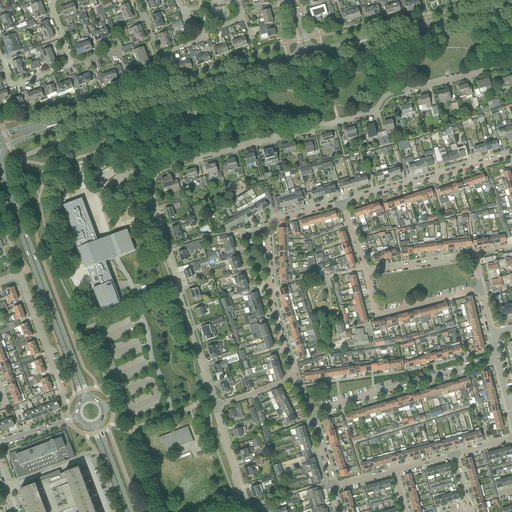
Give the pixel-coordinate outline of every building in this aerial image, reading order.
[(83,9),(80,10),(81,13),(83,18),(84,21),(87,20),(88,19),(86,13),(85,13),(85,11),(87,10),(86,7),(90,5),(87,0),(81,0),(80,0),(82,5),(83,7),(82,7),(83,9)] [(160,5),(160,4),(158,0),(157,0),(146,4),(149,11),(160,6),(160,5)] [(262,5),(268,3),(267,0),(258,0),(259,2),(253,4),(255,10),(262,8),(262,5)] [(391,5),(387,6),(385,0),(384,0),(379,2),(382,8),(384,7),(387,15),(394,13),(391,5)] [(401,3),(399,0),(393,0),(395,4),(391,5),(394,13),(400,11),(398,4),(401,3)] [(406,0),(399,0),(401,3),(402,7),(405,6),(407,12),(413,10),(411,2),(407,3),(406,0)] [(418,1),(421,1),(420,0),(414,0),(414,1),(411,2),(413,10),(420,8),(418,1)] [(33,13),(43,9),(40,2),(30,6),(30,7),(28,8),(30,14),(33,13)] [(323,7),(330,5),(330,2),(319,5),(320,8),(311,11),(313,17),(314,17),(316,22),(321,20),(319,15),(325,14),(323,7)] [(378,9),(382,8),(379,2),(373,4),(374,6),(371,7),(374,16),(380,14),(378,9)] [(71,18),(78,16),(73,4),(66,6),(71,18)] [(112,6),(103,10),(104,13),(104,14),(107,13),(107,12),(113,9),(115,13),(121,10),(122,14),(130,11),(128,4),(120,8),(116,9),(114,5),(112,6)] [(333,6),(331,6),(330,5),(323,7),(325,14),(326,16),(334,13),(333,8),(334,8),(333,6)] [(66,6),(60,9),(64,21),(67,20),(71,18),(66,6)] [(371,7),(367,9),(366,6),(360,8),(363,14),(366,14),(367,18),(374,16),(371,7)] [(270,9),(263,11),(262,8),(255,10),(256,15),(262,14),(263,18),(271,16),(270,9)] [(35,19),(45,15),(43,9),(33,13),(35,19)] [(353,19),(360,17),(358,9),(351,11),(353,19)] [(4,16),(0,17),(3,24),(14,20),(11,21),(10,18),(13,17),(13,16),(11,10),(5,12),(6,15),(4,16)] [(124,20),(133,17),(130,11),(122,14),(123,18),(119,19),(120,22),(124,20)] [(351,11),(341,14),(343,18),(346,17),(347,21),(353,19),(351,11)] [(160,16),(163,15),(162,12),(151,16),(153,23),(161,20),(160,16)] [(266,24),(273,23),(271,16),(263,18),(263,22),(258,23),(259,29),(267,27),(266,24)] [(16,22),(15,23),(14,20),(3,24),(5,30),(17,26),(16,22)] [(166,22),(162,24),(161,20),(153,23),(156,29),(167,25),(166,22)] [(42,33),(51,29),(48,21),(39,25),(37,26),(38,30),(41,29),(42,33)] [(104,24),(105,24),(104,23),(101,24),(103,29),(99,30),(102,39),(109,36),(106,28),(105,28),(104,24)] [(134,35),(143,32),(140,26),(128,30),(129,33),(133,32),(134,35)] [(267,27),(259,29),(259,30),(261,35),(267,34),(268,38),(269,37),(269,40),(275,39),(274,36),(276,36),(274,29),(271,30),(270,27),(267,28),(267,27)] [(99,30),(95,32),(94,28),(91,29),(93,33),(96,41),(102,39),(99,30)] [(43,37),(41,37),(42,42),(43,41),(49,39),(54,37),(51,29),(42,33),(43,37)] [(171,34),(173,33),(172,30),(158,35),(160,42),(172,37),(171,34)] [(134,35),(131,37),(132,40),(133,43),(145,39),(143,32),(134,35)] [(247,45),(243,34),(243,33),(239,34),(241,38),(238,39),(241,47),(247,45)] [(14,40),(17,39),(15,34),(3,39),(6,47),(15,43),(14,40)] [(238,39),(234,41),(232,34),(230,35),(229,36),(234,50),(241,47),(238,39)] [(168,39),(172,37),(160,42),(163,48),(175,44),(174,41),(170,42),(168,39)] [(85,52),(92,50),(87,38),(84,39),(83,38),(80,39),(81,43),(85,52)] [(228,52),(223,39),(222,38),(220,39),(222,45),(219,46),(222,54),(228,52)] [(81,43),(78,45),(76,41),(73,42),(78,55),(85,52),(81,43)] [(20,45),(16,47),(15,43),(6,47),(9,54),(21,50),(20,45)] [(205,54),(201,56),(204,63),(210,61),(209,57),(212,56),(210,52),(208,46),(205,47),(204,45),(204,44),(201,45),(205,54)] [(208,46),(210,52),(213,51),(216,57),(222,54),(219,46),(215,48),(214,44),(208,46)] [(135,59),(146,55),(143,47),(140,48),(133,51),(136,59),(135,59)] [(43,59),(52,55),(50,49),(41,52),(42,56),(43,59)] [(201,56),(197,57),(196,53),(190,55),(193,62),(196,61),(198,66),(204,63),(201,56)] [(43,59),(41,60),(42,63),(46,61),(47,65),(51,63),(55,62),(52,55),(43,59)] [(146,65),(149,63),(146,55),(135,59),(137,65),(138,64),(141,70),(146,68),(145,65),(146,65)] [(186,61),(182,63),(185,71),(192,68),(189,62),(192,61),(193,62),(190,55),(184,57),(186,61)] [(24,59),(12,63),(14,70),(22,67),(21,63),(25,62),(24,59)] [(179,73),(185,71),(181,59),(172,62),(174,68),(177,67),(179,73)] [(117,79),(124,76),(119,65),(113,67),(114,70),(107,73),(110,81),(117,79)] [(25,69),(24,70),(22,67),(14,70),(16,76),(26,72),(25,69)] [(85,84),(95,80),(91,68),(88,70),(89,73),(82,75),(85,84)] [(107,73),(101,75),(100,72),(97,73),(102,87),(111,84),(110,81),(107,73)] [(82,75),(76,78),(75,75),(71,76),(76,89),(77,89),(76,87),(85,84),(82,75)] [(73,90),(76,89),(71,76),(68,77),(70,80),(63,83),(66,91),(73,88),(73,90)] [(511,84),(511,76),(510,77),(501,79),(503,88),(511,86),(511,85),(511,84)] [(492,92),(490,84),(488,79),(477,82),(480,95),(492,92)] [(56,82),(52,83),(53,84),(56,92),(57,94),(57,95),(57,94),(66,91),(63,83),(57,85),(56,82)] [(53,84),(47,87),(45,83),(42,85),(48,100),(51,98),(51,97),(57,95),(57,94),(53,84)] [(40,89),(34,92),(37,100),(41,98),(42,101),(47,99),(47,100),(48,100),(42,85),(39,86),(40,89)] [(470,88),(468,88),(467,85),(458,87),(459,93),(458,93),(459,97),(465,96),(466,98),(472,96),(470,88)] [(6,90),(3,91),(1,87),(0,87),(0,101),(5,99),(5,98),(8,96),(6,90)] [(451,101),(448,90),(437,93),(439,104),(451,101)] [(34,92),(27,94),(26,91),(23,92),(27,103),(37,100),(34,92)] [(24,105),(27,103),(23,92),(20,93),(21,96),(14,99),(18,110),(25,107),(24,105)] [(431,108),(429,100),(427,95),(420,97),(420,99),(417,99),(419,107),(425,105),(426,109),(431,108)] [(401,112),(399,113),(400,118),(399,118),(401,128),(404,127),(403,124),(406,123),(405,120),(403,120),(403,118),(407,117),(407,115),(408,115),(408,114),(415,112),(413,104),(411,99),(407,100),(409,106),(400,108),(401,112)] [(499,105),(498,100),(497,99),(491,101),(492,106),(479,109),(480,114),(499,105)] [(457,113),(459,113),(456,103),(450,104),(452,112),(456,111),(457,113)] [(392,121),(391,119),(388,120),(388,121),(384,122),(386,131),(387,134),(390,133),(390,130),(394,129),(392,122),(393,122),(392,121)] [(507,122),(507,121),(501,122),(502,126),(505,135),(511,134),(507,122)] [(505,135),(502,126),(501,122),(495,124),(497,130),(494,130),(495,135),(498,134),(499,137),(505,135)] [(365,128),(365,129),(366,129),(368,134),(366,135),(368,139),(373,138),(376,137),(373,125),(368,126),(365,126),(365,128)] [(356,133),(355,127),(343,130),(344,134),(341,135),(343,141),(348,140),(348,139),(357,137),(356,133)] [(333,139),(333,138),(331,133),(319,136),(321,145),(328,143),(327,141),(333,139)] [(317,151),(315,143),(313,138),(308,139),(309,143),(304,144),(307,154),(317,151)] [(490,143),(489,140),(484,142),(484,144),(486,151),(492,149),(490,143)] [(469,151),(467,145),(466,142),(461,143),(462,146),(457,147),(459,158),(465,157),(464,153),(469,151)] [(296,151),(295,148),(294,143),(282,146),(284,154),(296,151)] [(452,145),(450,146),(454,160),(459,158),(457,147),(453,148),(452,145)] [(449,149),(445,150),(446,152),(447,155),(446,155),(448,161),(454,160),(450,146),(448,146),(449,149)] [(267,148),(262,150),(263,153),(264,156),(262,156),(263,157),(263,160),(264,163),(272,161),(272,163),(278,162),(275,151),(275,152),(273,153),(272,149),(268,150),(267,148)] [(434,149),(435,154),(436,158),(441,156),(443,163),(448,161),(446,155),(447,155),(446,152),(439,154),(438,148),(434,149)] [(256,162),(255,158),(253,154),(244,156),(244,159),(246,165),(252,163),(254,167),(256,166),(255,163),(256,162)] [(435,154),(424,157),(427,167),(433,166),(432,164),(437,162),(436,158),(435,154)] [(424,157),(419,158),(419,159),(422,169),(427,167),(424,157)] [(236,161),(235,161),(234,159),(226,161),(227,163),(223,164),(225,172),(233,170),(234,174),(237,173),(238,176),(243,175),(241,167),(237,168),(236,161)] [(419,159),(413,161),(416,170),(422,169),(419,159)] [(323,170),(334,167),(332,161),(322,163),(323,170)] [(413,161),(407,162),(408,163),(409,167),(410,172),(416,170),(413,161)] [(217,173),(216,168),(214,164),(205,166),(207,176),(217,173)] [(400,174),(399,170),(398,165),(392,166),(395,176),(400,174)] [(312,173),(311,170),(310,166),(299,169),(301,176),(312,173)] [(389,178),(395,176),(392,166),(386,168),(389,178)] [(105,174),(110,178),(114,173),(108,168),(106,171),(107,172),(105,174)] [(386,168),(381,169),(381,172),(383,179),(389,178),(386,168)] [(504,178),(511,177),(509,168),(503,170),(504,172),(503,173),(504,178)] [(197,177),(196,174),(195,169),(186,171),(188,178),(184,179),(185,184),(193,182),(192,181),(197,180),(197,177)] [(365,184),(368,183),(366,174),(360,176),(362,185),(363,185),(365,185),(365,184)] [(362,185),(360,176),(359,175),(354,176),(355,180),(357,188),(360,187),(359,186),(362,185)] [(483,175),(477,176),(480,184),(480,186),(486,184),(487,188),(490,187),(488,181),(486,176),(484,177),(483,175)] [(170,176),(161,179),(164,188),(172,186),(173,185),(174,189),(173,190),(173,191),(175,191),(176,190),(174,185),(178,184),(177,180),(172,181),(170,176)] [(477,176),(472,178),(475,188),(475,189),(476,189),(481,188),(480,186),(480,184),(477,176)] [(345,190),(351,188),(348,178),(338,180),(340,188),(344,186),(345,190)] [(355,180),(349,181),(348,178),(351,188),(357,186),(357,188),(355,180)] [(475,188),(472,178),(466,180),(470,191),(475,189),(475,188)] [(470,191),(466,180),(461,182),(463,189),(469,187),(470,191)] [(453,195),(458,193),(455,182),(452,184),(453,185),(450,186),(453,195)] [(461,182),(458,183),(457,182),(455,182),(458,193),(464,191),(463,189),(461,182)] [(505,191),(511,188),(511,182),(506,184),(503,185),(505,191)] [(330,194),(336,192),(333,183),(327,184),(330,194)] [(324,195),(330,194),(327,184),(322,186),(324,195)] [(319,197),(324,195),(322,186),(316,187),(317,190),(319,197)] [(453,195),(450,186),(444,188),(448,197),(450,196),(451,198),(453,197),(453,195)] [(430,196),(435,195),(433,188),(425,191),(428,200),(431,199),(430,196)] [(448,198),(448,197),(444,188),(436,190),(440,201),(448,198)] [(267,200),(271,199),(268,190),(263,191),(265,197),(258,201),(262,210),(268,207),(266,204),(268,203),(267,200)] [(294,192),(291,193),(290,190),(288,191),(289,195),(291,204),(297,203),(294,192)] [(305,192),(301,193),(300,190),(294,192),(297,203),(303,201),(302,197),(306,196),(305,192)] [(422,202),(428,200),(425,191),(419,193),(422,202)] [(423,203),(422,202),(419,193),(414,194),(416,201),(417,205),(423,203)] [(286,206),(291,204),(289,195),(283,196),(286,206)] [(274,198),(276,207),(280,206),(280,207),(286,206),(283,196),(280,197),(280,196),(279,196),(274,198)] [(135,250),(127,230),(97,241),(81,198),(63,205),(78,248),(77,248),(85,269),(86,268),(94,288),(93,289),(101,310),(119,303),(118,301),(120,301),(116,291),(113,282),(106,263),(105,261),(110,260),(135,250)] [(406,207),(405,204),(403,198),(397,200),(400,209),(406,207)] [(176,202),(173,203),(174,207),(180,205),(179,201),(181,201),(180,199),(179,199),(177,200),(175,200),(176,202)] [(395,212),(392,202),(391,200),(388,201),(389,202),(383,204),(385,211),(390,209),(392,213),(395,212)] [(401,210),(400,209),(397,200),(392,202),(395,212),(401,210)] [(257,213),(262,210),(258,201),(253,204),(257,213)] [(378,203),(373,205),(375,211),(375,213),(375,214),(376,216),(377,217),(385,215),(383,211),(383,209),(381,205),(379,205),(378,203)] [(252,215),(257,213),(253,204),(248,207),(252,215)] [(370,216),(367,206),(362,208),(364,215),(369,213),(370,218),(371,218),(370,216)] [(247,218),(252,215),(248,207),(242,210),(247,218)] [(169,208),(165,210),(168,219),(172,217),(175,217),(172,208),(169,208)] [(218,213),(223,210),(222,208),(214,213),(217,219),(221,217),(218,213)] [(363,215),(364,215),(362,208),(353,211),(357,221),(359,220),(364,218),(363,215)] [(242,209),(237,212),(242,221),(247,218),(242,210),(242,209)] [(338,213),(335,214),(334,211),(328,213),(330,220),(339,217),(338,213)] [(237,224),(242,221),(237,212),(232,215),(234,218),(237,224)] [(330,220),(328,213),(323,215),(325,221),(326,223),(331,222),(330,220)] [(193,217),(184,220),(185,224),(190,223),(191,227),(196,225),(195,223),(194,219),(193,217)] [(232,226),(229,220),(227,218),(222,221),(227,229),(232,226)] [(232,226),(237,224),(234,218),(229,220),(232,226)] [(308,226),(306,219),(298,221),(299,226),(301,226),(302,227),(303,227),(303,230),(309,229),(308,226)] [(184,225),(171,229),(173,238),(175,237),(176,241),(185,238),(187,238),(185,233),(181,235),(179,230),(185,228),(184,225)] [(288,234),(288,231),(287,226),(280,226),(280,229),(278,229),(278,234),(288,234)] [(339,239),(346,237),(344,229),(339,231),(340,233),(337,234),(339,239)] [(385,235),(385,232),(378,234),(379,237),(385,236),(387,243),(385,235)] [(492,234),(492,235),(493,238),(494,244),(500,243),(499,236),(498,233),(492,234)] [(231,237),(227,238),(226,235),(219,236),(220,240),(221,240),(223,246),(224,246),(233,242),(231,237)] [(364,242),(365,245),(370,244),(375,243),(374,241),(373,235),(370,236),(365,237),(364,242)] [(482,240),(481,240),(481,237),(477,237),(477,238),(475,238),(472,238),(474,245),(476,245),(477,248),(483,246),(481,240),(482,240)] [(199,242),(202,241),(202,240),(196,241),(188,244),(190,249),(178,253),(181,262),(189,259),(188,254),(191,253),(190,251),(199,249),(201,248),(199,242)] [(228,251),(235,248),(233,242),(224,246),(223,246),(219,247),(219,246),(214,248),(215,250),(219,248),(220,250),(224,248),(225,252),(224,252),(225,256),(220,258),(218,258),(219,259),(230,255),(228,251)] [(341,245),(338,246),(339,251),(343,250),(350,248),(348,243),(341,245)] [(391,258),(389,251),(389,248),(388,246),(383,248),(383,250),(384,253),(386,259),(391,258)] [(395,249),(389,251),(391,258),(399,255),(397,247),(394,247),(395,249)] [(211,250),(206,252),(209,261),(213,260),(218,258),(220,258),(219,256),(218,253),(217,252),(216,252),(215,252),(214,252),(212,253),(211,250),(210,250),(211,250)] [(377,251),(377,252),(377,250),(373,251),(375,255),(370,257),(371,261),(373,260),(374,263),(380,261),(377,251)] [(386,259),(384,253),(383,250),(377,251),(380,261),(386,259)] [(511,252),(511,253),(506,254),(508,258),(501,260),(502,264),(511,261),(511,252)] [(345,262),(354,259),(352,254),(345,256),(340,258),(340,261),(343,259),(344,262),(345,262)] [(231,258),(230,255),(219,259),(220,262),(228,259),(230,265),(241,261),(239,255),(231,258)] [(494,262),(492,257),(485,258),(485,257),(483,258),(483,260),(484,260),(485,265),(486,265),(487,265),(487,268),(502,264),(501,260),(494,262)] [(198,265),(208,262),(207,259),(192,263),(193,268),(191,269),(184,271),(186,279),(193,277),(192,273),(198,271),(199,269),(198,265)] [(353,266),(356,265),(354,259),(345,262),(344,262),(344,263),(342,263),(343,266),(345,265),(347,271),(354,268),(353,266)] [(230,265),(232,271),(241,267),(239,262),(241,261),(230,265)] [(511,261),(502,264),(503,269),(510,267),(511,270),(511,261)] [(337,267),(340,266),(339,264),(327,268),(328,271),(330,271),(331,274),(339,272),(337,267)] [(496,270),(503,269),(502,264),(487,268),(488,270),(487,271),(488,276),(496,274),(496,270)] [(505,276),(497,278),(496,274),(488,276),(489,281),(490,282),(491,281),(491,284),(506,281),(505,276)] [(239,282),(246,280),(244,275),(233,279),(235,284),(239,283),(239,282)] [(290,275),(279,275),(279,276),(280,276),(281,284),(286,284),(286,281),(291,281),(290,275)] [(239,283),(235,284),(236,284),(238,289),(236,290),(237,294),(248,291),(247,287),(248,286),(246,280),(239,282),(239,283)] [(499,287),(507,285),(506,281),(491,284),(492,287),(491,287),(490,287),(492,294),(500,291),(499,287)] [(13,287),(10,289),(9,286),(1,289),(5,297),(16,293),(13,287)] [(281,290),(279,291),(280,297),(291,294),(288,286),(281,288),(281,290)] [(204,295),(200,296),(197,288),(190,290),(192,299),(196,298),(197,301),(205,298),(204,295)] [(352,300),(361,298),(359,292),(353,294),(350,295),(352,300)] [(10,302),(18,299),(16,293),(5,297),(8,296),(10,302)] [(248,301),(258,298),(256,293),(247,296),(248,301)] [(282,302),(291,299),(292,299),(291,294),(280,297),(282,302)] [(229,297),(221,299),(224,308),(232,306),(229,297)] [(248,301),(247,302),(249,307),(260,304),(258,298),(248,301)] [(284,308),(293,305),(291,299),(282,302),(284,308)] [(354,312),(364,309),(362,303),(356,305),(356,306),(353,306),(354,312)] [(448,303),(440,305),(442,312),(443,315),(448,314),(451,313),(450,307),(448,303)] [(249,307),(248,307),(248,308),(249,313),(254,311),(261,309),(260,304),(249,307)] [(503,304),(496,306),(499,314),(501,314),(502,317),(506,315),(503,304)] [(12,315),(23,311),(20,305),(13,308),(15,314),(12,315)] [(284,314),(295,310),(293,305),(284,308),(284,310),(283,310),(284,314)] [(204,311),(207,310),(206,306),(203,308),(202,307),(195,309),(198,317),(205,315),(204,311)] [(436,316),(437,315),(435,306),(429,308),(431,317),(432,320),(435,319),(434,317),(437,316),(436,316)] [(431,317),(429,308),(423,309),(425,315),(426,318),(426,321),(429,321),(428,318),(431,317)] [(466,316),(476,313),(474,308),(465,310),(466,316)] [(260,316),(264,315),(263,309),(262,309),(261,309),(254,311),(255,315),(247,318),(249,324),(257,322),(256,319),(260,318),(260,316)] [(364,309),(354,312),(355,312),(356,317),(365,315),(364,309)] [(287,319),(296,316),(295,310),(284,314),(286,314),(287,319)] [(14,321),(25,317),(23,311),(12,315),(14,321)] [(414,321),(414,318),(412,312),(407,313),(409,323),(409,324),(414,323),(415,325),(414,321)] [(407,313),(401,315),(403,322),(403,324),(403,325),(409,323),(407,313)] [(467,321),(470,321),(477,319),(476,313),(466,316),(467,321)] [(357,326),(368,323),(365,315),(356,317),(355,318),(357,326)] [(289,324),(299,321),(297,316),(296,316),(287,319),(289,324)] [(212,326),(224,322),(222,317),(218,319),(218,320),(211,322),(212,326)] [(392,327),(390,318),(384,319),(386,329),(391,328),(391,327),(392,327)] [(384,319),(378,321),(381,330),(380,330),(381,331),(386,329),(384,319)] [(300,327),(299,321),(289,324),(289,325),(288,325),(289,329),(290,328),(291,330),(300,327)] [(375,321),(370,323),(371,328),(372,331),(372,333),(380,330),(381,330),(378,321),(375,321)] [(453,321),(445,324),(445,326),(446,329),(450,328),(453,327),(455,327),(453,321)] [(257,322),(249,324),(250,327),(253,326),(254,326),(256,331),(251,332),(252,335),(256,333),(268,329),(266,324),(260,326),(260,325),(258,325),(257,322)] [(31,329),(29,324),(28,323),(19,326),(21,332),(31,329)] [(338,334),(345,332),(342,323),(336,324),(338,334)] [(212,333),(212,334),(210,326),(201,329),(204,336),(206,336),(207,339),(214,337),(212,333)] [(32,335),(33,334),(31,329),(21,332),(20,333),(21,336),(22,339),(32,335)] [(263,337),(269,335),(268,329),(256,333),(256,336),(253,338),(253,340),(263,337)] [(367,335),(364,336),(363,329),(355,330),(355,335),(352,336),(354,346),(368,344),(367,339),(367,335)] [(382,338),(376,340),(375,337),(374,337),(376,347),(384,345),(382,338)] [(262,350),(273,347),(271,340),(264,343),(265,343),(260,344),(262,350)] [(28,351),(36,348),(34,342),(26,344),(28,351)] [(474,348),(471,349),(472,351),(477,350),(478,352),(483,351),(483,348),(484,348),(482,342),(476,343),(473,344),(474,348)] [(462,352),(460,347),(459,343),(451,345),(454,355),(462,352)] [(219,353),(222,352),(219,344),(207,348),(210,356),(212,355),(213,358),(220,356),(219,353)] [(450,345),(449,345),(448,344),(445,345),(448,356),(454,355),(451,345),(450,345)] [(442,358),(448,356),(445,345),(444,345),(445,347),(440,348),(441,352),(440,352),(442,358)] [(31,357),(39,354),(36,348),(28,351),(31,357)] [(300,361),(310,358),(308,349),(307,349),(297,352),(300,361)] [(435,353),(434,349),(428,351),(429,352),(428,352),(431,361),(437,360),(435,353)] [(246,359),(245,356),(244,350),(238,351),(241,361),(246,359)] [(418,358),(417,352),(415,353),(415,355),(411,356),(414,366),(420,364),(418,358)] [(7,360),(9,359),(7,353),(4,354),(0,355),(0,362),(7,360)] [(221,364),(213,367),(214,370),(216,374),(222,372),(221,369),(227,367),(227,365),(239,361),(237,354),(232,356),(222,359),(222,361),(219,362),(220,363),(221,364)] [(268,364),(277,361),(276,355),(266,358),(268,364)] [(409,368),(414,366),(411,356),(412,360),(404,362),(406,368),(409,368)] [(249,370),(247,360),(246,359),(241,361),(244,371),(249,370)] [(9,366),(7,360),(0,362),(0,364),(1,368),(9,366)] [(35,369),(43,366),(41,360),(33,363),(35,369)] [(268,364),(266,364),(268,370),(269,370),(272,369),(279,367),(277,361),(268,364)] [(4,374),(11,372),(9,366),(1,368),(4,374)] [(38,374),(45,372),(43,366),(35,369),(32,370),(34,376),(30,378),(28,371),(25,372),(29,382),(40,378),(38,374)] [(272,369),(269,370),(271,375),(274,374),(281,372),(279,367),(272,369)] [(489,372),(487,372),(487,368),(469,374),(471,382),(474,381),(473,376),(480,374),(481,380),(491,377),(489,372)] [(314,379),(313,372),(312,369),(309,370),(310,373),(304,374),(305,380),(314,379)] [(12,374),(15,373),(14,371),(11,372),(4,374),(6,380),(13,377),(12,374)] [(274,374),(271,375),(273,381),(276,380),(283,378),(281,372),(274,374)] [(18,380),(15,381),(13,377),(6,380),(8,386),(15,383),(18,382),(18,380)] [(221,385),(219,386),(221,391),(220,391),(221,395),(224,394),(226,393),(226,395),(229,396),(231,395),(233,393),(231,387),(234,386),(233,382),(232,377),(226,379),(227,383),(221,385)] [(465,379),(462,380),(464,386),(465,390),(471,388),(468,377),(467,377),(464,378),(465,379)] [(48,378),(41,380),(40,378),(29,382),(30,387),(41,383),(42,387),(50,384),(48,378)] [(457,381),(456,381),(460,392),(460,391),(459,389),(462,388),(463,390),(461,391),(463,398),(467,397),(465,390),(464,386),(462,380),(460,380),(459,380),(457,380),(457,381)] [(454,393),(460,392),(456,381),(451,383),(454,393)] [(10,392),(18,389),(15,383),(8,386),(10,392)] [(448,395),(454,393),(451,383),(445,385),(448,394),(448,395)] [(41,394),(52,390),(50,384),(42,387),(39,388),(41,394)] [(445,385),(440,386),(442,396),(448,394),(445,385)] [(440,386),(434,388),(437,397),(442,396),(440,386)] [(431,389),(428,390),(432,400),(437,398),(437,397),(434,388),(433,387),(431,387),(431,388),(431,389)] [(282,392),(284,391),(282,388),(275,391),(274,390),(270,391),(273,398),(277,397),(283,394),(282,392)] [(12,398),(20,395),(18,389),(10,392),(12,398)] [(428,390),(423,391),(425,398),(426,402),(432,400),(428,390)] [(411,393),(406,395),(406,396),(408,403),(409,406),(410,408),(412,407),(412,405),(415,404),(412,395),(411,393)] [(416,394),(415,393),(414,393),(411,393),(412,395),(415,404),(415,407),(421,405),(420,402),(419,399),(417,393),(416,394)] [(15,404),(25,400),(23,394),(20,395),(12,398),(15,404)] [(285,395),(284,395),(283,394),(277,397),(273,398),(276,404),(287,398),(285,395)] [(406,396),(401,398),(403,408),(408,406),(409,406),(408,403),(406,396)] [(286,399),(287,398),(276,404),(278,409),(282,407),(288,404),(286,399)] [(401,398),(395,400),(398,409),(403,408),(401,398)] [(393,400),(392,399),(390,400),(389,401),(390,401),(389,401),(392,411),(398,409),(395,400),(393,400)] [(57,402),(53,403),(53,401),(50,402),(54,411),(59,409),(57,402)] [(389,401),(384,403),(387,413),(392,411),(389,401)] [(48,413),(54,411),(50,402),(48,403),(49,405),(45,406),(48,413)] [(384,403),(378,405),(381,413),(384,412),(385,416),(387,415),(387,413),(384,403)] [(451,404),(448,405),(447,403),(445,404),(446,406),(447,412),(453,411),(451,404)] [(232,410),(227,411),(229,419),(230,419),(233,418),(234,420),(240,418),(238,412),(241,411),(239,404),(233,406),(231,407),(232,410)] [(281,414),(291,409),(288,404),(282,407),(278,409),(281,414)] [(378,405),(373,407),(375,416),(376,417),(381,415),(381,413),(378,405)] [(45,406),(42,408),(41,406),(39,407),(42,416),(48,413),(45,406)] [(500,408),(499,406),(498,406),(488,408),(489,414),(492,413),(499,411),(498,409),(499,409),(500,408)] [(37,418),(42,416),(39,407),(37,408),(37,409),(34,411),(37,418)] [(373,407),(367,408),(369,415),(370,418),(375,416),(373,407)] [(367,408),(361,410),(363,416),(364,420),(370,418),(369,415),(367,408)] [(291,409),(282,414),(284,419),(287,418),(293,415),(291,409)] [(34,411),(31,412),(30,410),(28,411),(31,420),(37,418),(34,411)] [(25,422),(31,420),(28,411),(22,413),(22,414),(25,422)] [(350,413),(345,415),(348,424),(351,423),(352,425),(354,424),(352,420),(350,413)] [(287,424),(296,420),(293,415),(287,418),(284,419),(287,424)] [(325,427),(332,425),(334,424),(332,418),(330,419),(323,421),(324,423),(323,424),(324,427),(325,427)] [(11,419),(8,420),(7,419),(5,420),(8,428),(14,426),(11,419)] [(0,424),(2,431),(8,428),(5,420),(2,421),(3,422),(0,422),(0,424)] [(299,434),(306,432),(304,426),(294,429),(296,435),(299,434)] [(187,427),(188,427),(158,438),(160,443),(162,442),(166,452),(167,452),(166,452),(194,442),(193,442),(187,427)] [(242,432),(246,431),(244,427),(233,430),(235,438),(243,436),(242,432)] [(268,436),(270,435),(267,427),(262,430),(264,437),(268,436)] [(481,438),(480,433),(479,428),(475,429),(475,430),(473,431),(476,439),(481,438)] [(334,430),(327,432),(329,438),(336,436),(338,435),(336,429),(334,430)] [(468,435),(467,432),(462,433),(464,443),(470,441),(468,435)] [(69,442),(68,442),(65,433),(63,434),(63,433),(49,439),(52,448),(58,464),(65,461),(64,458),(68,456),(69,459),(75,457),(69,442)] [(341,437),(339,434),(338,435),(336,436),(329,438),(327,438),(328,441),(330,441),(330,443),(337,441),(342,440),(341,437)] [(300,446),(309,443),(307,437),(300,440),(298,441),(300,446)] [(50,449),(52,448),(49,439),(43,441),(45,448),(48,446),(50,449)] [(254,447),(261,445),(259,439),(252,441),(254,447)] [(440,442),(439,439),(434,441),(436,450),(442,449),(440,442)] [(340,443),(342,443),(342,440),(337,441),(330,443),(331,446),(330,446),(331,449),(341,446),(340,443)] [(48,446),(45,448),(43,441),(21,449),(26,463),(30,474),(58,464),(52,448),(50,449),(48,446)] [(431,452),(436,450),(434,441),(428,442),(431,452)] [(425,453),(431,452),(428,442),(422,444),(425,453)] [(419,455),(425,453),(422,444),(417,445),(418,448),(419,455)] [(343,452),(341,446),(331,449),(331,450),(332,449),(334,455),(343,452)] [(242,459),(254,455),(252,448),(239,452),(242,459)] [(406,451),(406,452),(405,448),(400,450),(402,459),(408,458),(406,451)] [(30,474),(26,463),(21,449),(8,454),(18,479),(30,474)] [(397,461),(402,459),(400,450),(394,451),(397,461)] [(336,460),(344,457),(343,452),(334,455),(336,460)] [(374,467),(380,466),(377,456),(372,458),(374,467)] [(384,458),(378,459),(377,456),(380,466),(385,464),(384,458)] [(306,464),(301,465),(302,468),(304,468),(316,464),(314,458),(311,459),(311,457),(305,459),(305,461),(306,461),(306,464)] [(344,464),(347,463),(345,457),(344,457),(336,460),(337,466),(344,464)] [(369,469),(374,467),(372,458),(366,459),(367,462),(369,469)] [(276,476),(283,474),(280,464),(273,466),(276,476)] [(318,467),(317,464),(316,464),(304,468),(305,474),(311,472),(317,470),(317,468),(318,468),(318,467)] [(247,476),(257,473),(254,466),(245,469),(247,476)] [(91,500),(90,497),(91,497),(90,496),(84,480),(83,478),(79,468),(79,467),(77,468),(73,469),(71,470),(69,471),(68,471),(68,472),(67,472),(66,472),(60,474),(59,471),(60,470),(36,479),(37,479),(38,482),(34,484),(32,485),(31,485),(30,485),(30,486),(28,487),(28,486),(26,487),(22,489),(20,489),(20,490),(21,493),(22,495),(28,511),(61,511),(77,507),(78,509),(78,511),(94,511),(95,511),(92,504),(91,501),(92,501),(92,500),(91,500)] [(280,480),(288,478),(286,473),(283,474),(276,476),(278,481),(280,480)] [(311,484),(321,481),(319,475),(313,477),(310,478),(311,484)] [(253,497),(263,494),(260,485),(251,488),(253,497)] [(317,487),(306,491),(307,494),(310,493),(312,499),(322,496),(320,490),(318,491),(317,487)] [(458,499),(456,492),(456,489),(450,491),(453,501),(458,499)] [(447,502),(445,495),(444,492),(438,494),(439,497),(441,504),(447,502)] [(310,504),(305,507),(306,510),(311,509),(322,506),(321,503),(323,502),(322,496),(312,499),(311,499),(312,504),(310,504)] [(478,510),(487,508),(486,502),(483,503),(477,505),(478,510)]
